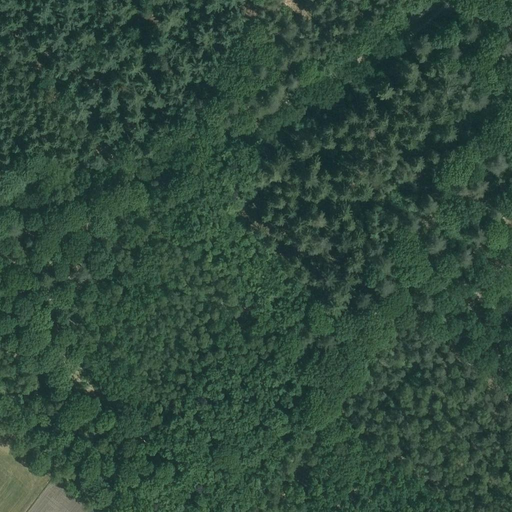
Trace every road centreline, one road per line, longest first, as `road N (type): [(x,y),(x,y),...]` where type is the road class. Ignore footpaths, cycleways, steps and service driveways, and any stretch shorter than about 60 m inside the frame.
road 1 (track): [(434,0),(312,92),(240,127),(72,177),(0,186)]
road 2 (track): [(511,400),(412,318),(511,226)]
road 3 (track): [(118,511),(0,417)]
